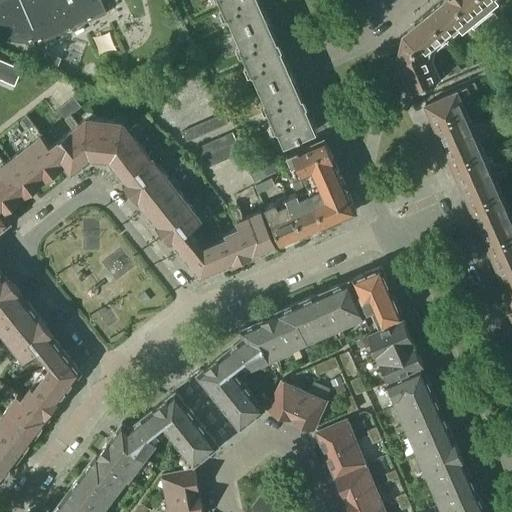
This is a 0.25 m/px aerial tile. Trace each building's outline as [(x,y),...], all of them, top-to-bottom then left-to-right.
[(100,0),(10,0),(9,0),(8,0),(0,0),(0,18),(3,26),(9,39),(28,43),(37,39),(39,42),(105,12),(100,0)] [(233,28),(266,14),(259,0),(219,0),(227,16),(228,16),(233,28)] [(448,0),(444,0),(425,16),(443,38),(458,26),(461,30),(469,25),(448,0)] [(448,0),(469,25),(490,7),(485,0),(448,0)] [(502,13),(498,17),(504,25),(508,21),(502,13)] [(258,86),(291,72),(281,48),(282,47),(277,36),(276,37),(266,14),(233,28),(239,43),(238,44),(251,73),(252,72),(258,86)] [(403,34),(400,46),(429,54),(430,49),(443,38),(425,16),(403,34)] [(500,28),(504,25),(498,17),(493,20),(500,28)] [(477,33),(474,36),(484,49),(488,46),(477,33)] [(427,59),(429,54),(400,46),(396,60),(411,92),(438,80),(427,59)] [(48,52),(44,63),(55,67),(59,56),(48,52)] [(466,55),(462,58),(468,66),(472,62),(466,55)] [(21,68),(0,59),(0,78),(14,85),(21,68)] [(456,71),(461,69),(455,61),(451,65),(456,71)] [(284,143),(316,129),(306,105),(307,104),(303,95),(302,95),(291,72),(258,86),(265,100),(264,101),(276,129),(277,129),(284,143)] [(425,104),(434,124),(466,110),(460,97),(477,89),(474,82),(425,104)] [(64,163),(71,173),(72,173),(90,157),(86,115),(78,121),(72,113),(82,105),(75,96),(58,109),(72,126),(49,144),(64,163)] [(472,124),(466,110),(434,124),(443,145),(500,119),(499,116),(485,122),(483,119),(472,124)] [(220,114),(199,123),(181,132),(189,141),(229,122),(224,112),(220,114)] [(122,119),(110,158),(124,177),(151,155),(135,135),(154,120),(149,114),(130,129),(122,119)] [(34,137),(19,148),(44,180),(64,163),(49,144),(40,132),(27,115),(21,120),(34,137)] [(122,119),(86,115),(90,157),(110,158),(122,119)] [(443,145),(452,165),(484,151),(478,137),(489,132),(488,130),(502,124),(500,119),(443,145)] [(233,132),(194,148),(208,166),(241,152),(233,132)] [(296,175),(300,174),(301,173),(334,159),(324,138),(287,153),(296,175)] [(0,157),(0,166),(24,196),(44,180),(19,148),(3,161),(0,157)] [(122,179),(138,200),(169,175),(158,161),(167,154),(162,148),(153,155),(152,154),(151,155),(124,177),(122,179)] [(490,165),(484,151),(452,165),(461,186),(511,162),(511,158),(502,163),(501,160),(490,165)] [(276,159),(250,170),(254,180),(281,169),(276,159)] [(342,177),(334,159),(301,173),(309,192),(310,191),(342,177)] [(511,162),(461,186),(470,206),(502,192),(496,178),(507,173),(506,170),(511,167),(511,162)] [(0,209),(3,213),(24,196),(0,166),(0,209)] [(309,192),(301,173),(300,174),(302,177),(293,181),(297,191),(286,196),(289,202),(291,201),(304,233),(325,224),(310,191),(309,192)] [(138,200),(155,221),(186,197),(169,175),(138,200)] [(275,185),(272,177),(255,184),(259,192),(275,185)] [(355,206),(348,191),(342,177),(310,191),(325,224),(352,212),(355,206)] [(511,203),(508,206),(502,192),(470,206),(479,227),(511,211),(511,203)] [(264,206),(281,243),(304,233),(291,201),(289,202),(286,196),(288,201),(277,205),(275,201),(264,206)] [(170,241),(173,240),(189,229),(212,211),(207,205),(198,212),(186,197),(155,221),(170,241)] [(236,219),(237,224),(238,224),(250,252),(251,255),(276,243),(261,208),(243,216),(238,206),(231,209),(236,219)] [(0,228),(9,222),(3,213),(0,209),(0,228)] [(511,211),(479,227),(488,247),(511,236),(511,211)] [(226,234),(209,241),(220,265),(250,252),(238,224),(237,224),(225,231),(226,234)] [(201,244),(189,229),(173,240),(199,274),(220,265),(209,241),(201,244)] [(511,236),(488,247),(497,268),(511,260),(511,236)] [(511,260),(497,268),(506,288),(511,285),(511,260)] [(376,267),(353,277),(360,294),(388,281),(383,270),(376,267)] [(0,308),(22,291),(6,270),(4,273),(3,272),(0,274),(0,308)] [(323,290),(339,326),(365,315),(349,279),(323,290)] [(403,316),(388,281),(360,294),(366,311),(375,307),(382,325),(403,316)] [(300,300),(316,336),(339,326),(323,290),(300,300)] [(39,312),(22,291),(0,308),(0,330),(6,338),(39,312)] [(300,300),(276,310),(277,312),(292,349),(293,348),(297,356),(304,353),(299,343),(316,336),(300,300)] [(55,333),(39,312),(6,338),(18,353),(10,359),(19,372),(27,365),(22,359),(36,348),(53,334),(55,333)] [(277,312),(264,317),(252,321),(268,359),(272,367),(279,364),(275,356),(292,349),(277,312)] [(403,316),(382,325),(367,332),(373,348),(410,332),(403,316)] [(268,359),(252,321),(239,326),(245,335),(222,353),(238,373),(250,364),(251,366),(268,359)] [(417,348),(410,332),(373,348),(377,357),(369,360),(372,368),(380,365),(417,348)] [(49,364),(45,369),(67,386),(80,369),(53,334),(36,348),(49,364)] [(424,364),(417,348),(380,365),(386,381),(424,364)] [(348,350),(339,354),(348,374),(357,371),(348,350)] [(222,353),(206,365),(197,372),(219,400),(244,381),(238,373),(222,353)] [(339,365),(335,356),(315,365),(319,374),(339,365)] [(424,365),(424,364),(386,381),(378,384),(380,390),(388,387),(392,397),(398,409),(434,392),(423,366),(424,365)] [(67,386),(45,369),(33,386),(30,383),(22,394),(47,413),(67,386)] [(359,375),(350,379),(356,393),(365,389),(359,375)] [(269,409),(291,419),(304,387),(282,378),(269,409)] [(0,388),(12,398),(1,412),(33,437),(50,415),(47,413),(22,394),(21,395),(16,392),(0,379),(0,388)] [(244,381),(219,400),(240,426),(265,407),(263,406),(268,399),(261,391),(255,395),(244,381)] [(343,383),(336,386),(340,397),(348,394),(343,383)] [(326,397),(304,387),(291,419),(313,428),(326,397)] [(167,431),(172,437),(197,417),(175,390),(150,409),(167,431)] [(447,420),(434,392),(398,409),(405,427),(398,430),(403,440),(410,437),(447,420)] [(357,408),(351,394),(343,398),(349,412),(357,408)] [(129,425),(123,421),(121,420),(114,430),(146,456),(156,442),(154,440),(167,431),(150,409),(129,425)] [(33,437),(1,412),(0,413),(0,445),(17,458),(33,437)] [(197,417),(172,437),(192,464),(218,443),(197,417)] [(348,417),(317,429),(328,454),(358,442),(348,417)] [(459,448),(447,420),(410,437),(422,465),(459,448)] [(369,435),(370,436),(379,432),(377,426),(367,430),(369,435)] [(114,430),(99,451),(130,476),(143,460),(150,465),(153,461),(146,456),(114,430)] [(382,438),(379,432),(370,436),(373,442),(382,438)] [(369,435),(363,438),(367,447),(373,444),(373,442),(370,436),(369,435)] [(328,454),(337,476),(367,463),(358,442),(328,454)] [(0,445),(0,478),(0,479),(17,458),(0,445)] [(471,476),(459,448),(422,465),(424,469),(414,473),(418,481),(427,477),(434,493),(471,476)] [(130,476),(99,451),(98,451),(96,450),(80,472),(113,497),(124,482),(131,488),(134,483),(128,479),(130,476)] [(337,476),(345,498),(376,486),(367,463),(337,476)] [(165,496),(199,489),(194,465),(161,471),(165,496)] [(395,468),(386,472),(389,479),(398,475),(395,468)] [(80,472),(65,492),(89,511),(101,511),(113,497),(80,472)] [(466,511),(483,504),(471,476),(434,493),(437,499),(429,503),(432,510),(440,506),(442,511),(466,511)] [(376,486),(345,498),(351,511),(373,511),(385,507),(376,486)] [(203,511),(199,489),(165,496),(168,511),(203,511)] [(89,511),(65,492),(50,511),(89,511)] [(399,502),(408,498),(405,492),(396,495),(399,502)] [(408,498),(399,502),(401,508),(410,505),(408,498)] [(145,511),(149,507),(142,502),(133,511),(145,511)]
